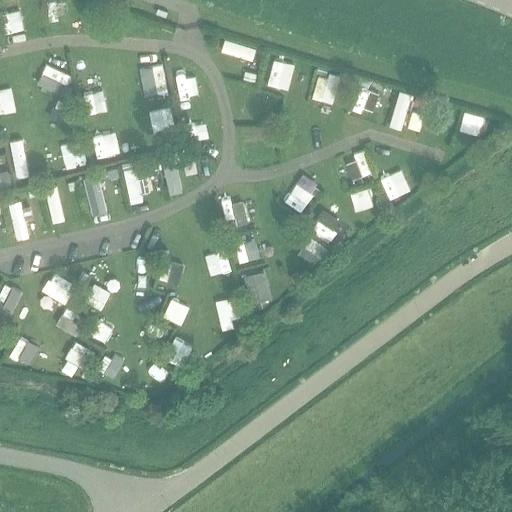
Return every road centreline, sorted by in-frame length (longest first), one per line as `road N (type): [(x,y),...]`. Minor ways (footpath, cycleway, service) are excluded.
road 1 (secondary): [(150,511),(467,273),(511,248)]
road 2 (unclassified): [(126,511),(107,486),(0,455)]
